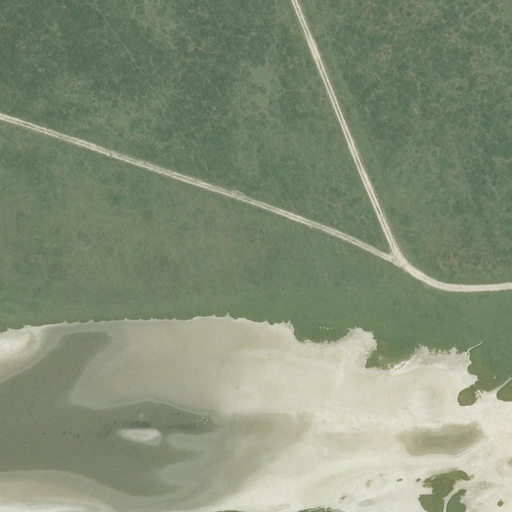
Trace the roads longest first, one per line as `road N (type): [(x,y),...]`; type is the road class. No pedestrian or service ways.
road 1 (track): [(511,284),(434,284),(320,226),(0,116)]
road 2 (track): [(294,0),(401,264)]
